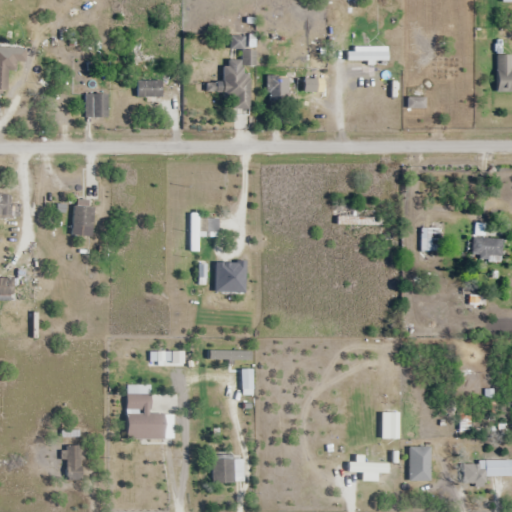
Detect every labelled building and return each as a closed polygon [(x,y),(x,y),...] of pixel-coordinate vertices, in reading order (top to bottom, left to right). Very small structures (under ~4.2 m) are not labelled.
[(347,50),(347,60),(387,60),(387,50),(347,50)] [(249,109),(250,76),(244,76),(244,66),(254,66),(255,51),(241,51),(241,60),(224,60),(224,84),(207,83),(206,93),(222,93),(222,99),(234,99),(234,109),(249,109)] [(511,69),(511,70),(511,55),(496,55),(496,92),(511,92),(511,69)] [(7,72),(16,72),(16,60),(0,59),(0,93),(7,94),(7,72)] [(297,77),(270,77),(270,103),(297,103),(297,77)] [(137,98),(161,98),(161,81),(137,81),(137,98)] [(107,95),(85,95),(85,118),(107,118),(107,95)] [(0,215),(18,215),(18,206),(10,206),(10,194),(0,194),(0,215)] [(97,210),(79,203),(69,231),(88,237),(97,210)] [(383,226),(383,211),(337,211),(337,226),(383,226)] [(199,219),(199,214),(190,214),(190,252),(198,252),(198,234),(219,234),(219,219),(199,219)] [(439,228),(420,228),(420,252),(439,252),(439,228)] [(502,261),(502,238),(473,238),(473,261),(502,261)] [(13,278),(0,278),(0,299),(13,300),(13,278)] [(208,360),(246,360),(246,349),(208,349),(208,360)] [(241,396),(252,396),(252,370),(241,370),(241,396)] [(126,414),(126,440),(164,440),(165,415),(126,414)] [(65,447),(65,482),(82,482),(82,447),(65,447)] [(212,484),(233,484),(233,459),(212,459),(212,484)] [(485,478),(511,477),(511,460),(463,462),(463,485),(485,484),(485,478)]
